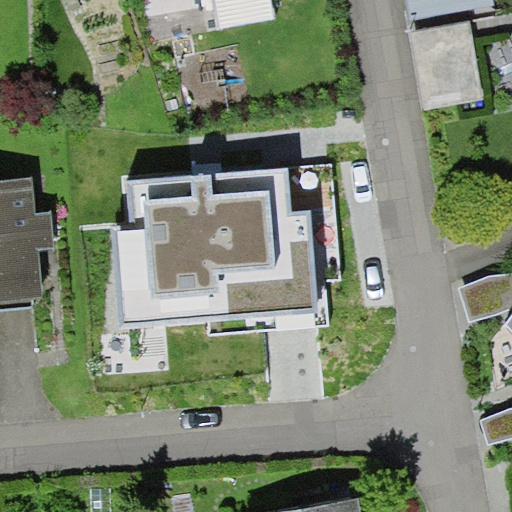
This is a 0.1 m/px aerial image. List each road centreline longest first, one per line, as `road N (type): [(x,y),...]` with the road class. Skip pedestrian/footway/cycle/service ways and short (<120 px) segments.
road 1 (residential): [(0,449),(432,417)]
road 2 (residential): [(432,417),(367,0)]
